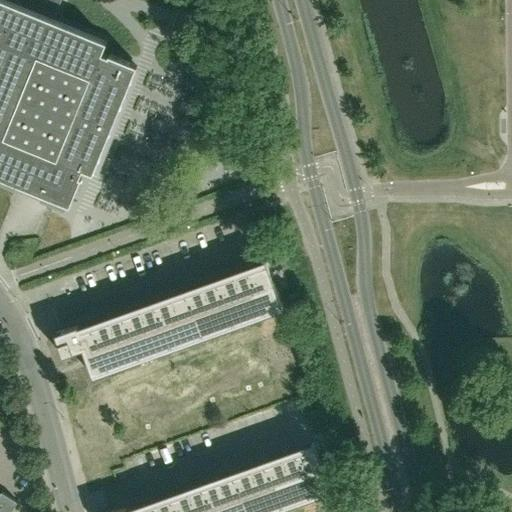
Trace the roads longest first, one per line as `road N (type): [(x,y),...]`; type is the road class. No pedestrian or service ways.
road 1 (secondary): [(423,511),(369,310),(357,193),(299,0)]
road 2 (secondary): [(279,0),(300,82),(308,172),(399,511)]
road 3 (residential): [(15,328),(254,245)]
road 4 (residential): [(82,511),(303,433)]
road 5 (residential): [(71,511),(15,328)]
